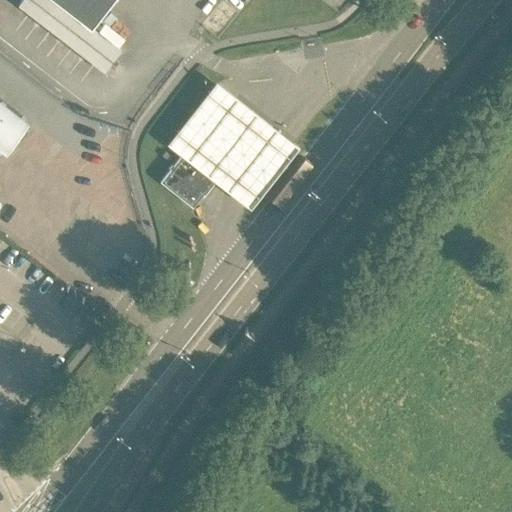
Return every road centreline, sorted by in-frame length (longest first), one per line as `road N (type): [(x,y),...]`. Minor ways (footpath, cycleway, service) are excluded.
road 1 (secondary): [(444,0),(38,511)]
road 2 (secondary): [(91,511),(163,407),(488,0)]
